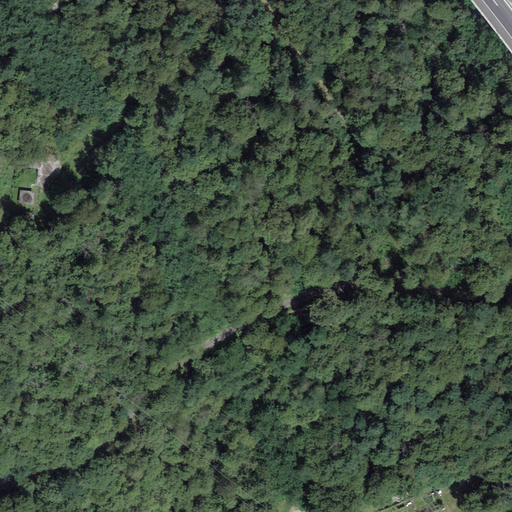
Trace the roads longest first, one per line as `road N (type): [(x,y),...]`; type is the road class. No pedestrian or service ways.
road 1 (track): [(511,289),(491,298),(380,283),(330,290),(254,320),(171,368),(92,457),(0,484)]
road 2 (track): [(511,245),(489,219),(422,94),(414,93),(413,102),(415,162),(383,160),(363,144),(263,0)]
road 3 (track): [(163,0),(162,24),(126,83),(116,125),(83,150),(48,208)]
